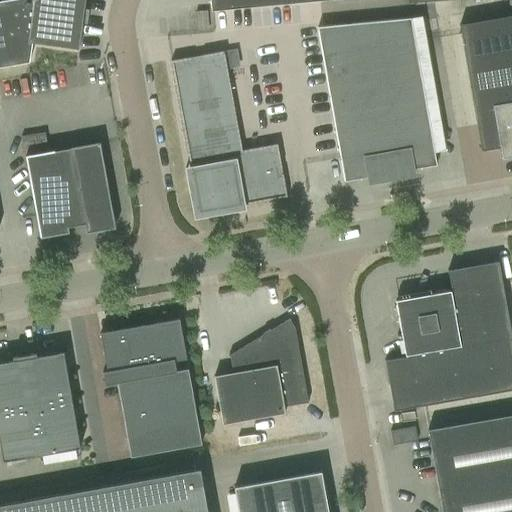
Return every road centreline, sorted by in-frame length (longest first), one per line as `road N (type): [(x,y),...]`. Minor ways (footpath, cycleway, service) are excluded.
road 1 (unclassified): [(160,276),(125,54),(131,0)]
road 2 (unclassified): [(372,511),(317,248)]
road 3 (unclassified): [(317,248),(511,211)]
road 4 (unclassified): [(0,305),(160,276)]
road 5 (unclassified): [(160,276),(317,248)]
